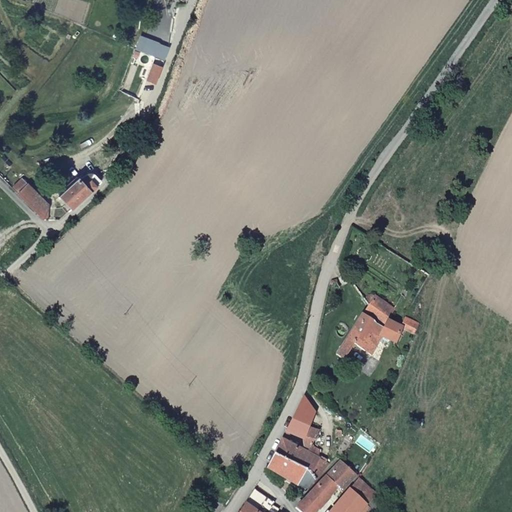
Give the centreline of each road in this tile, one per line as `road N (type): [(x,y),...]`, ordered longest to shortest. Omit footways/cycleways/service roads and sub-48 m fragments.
road 1 (residential): [(499,0),(379,165),(334,249),(302,367),(225,511)]
road 2 (unclassified): [(190,0),(135,137),(110,174),(55,226)]
